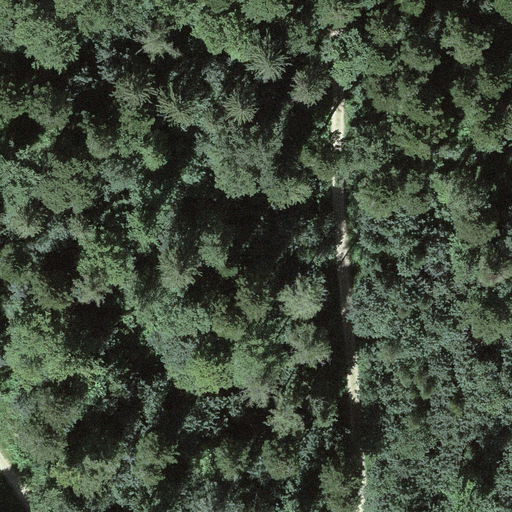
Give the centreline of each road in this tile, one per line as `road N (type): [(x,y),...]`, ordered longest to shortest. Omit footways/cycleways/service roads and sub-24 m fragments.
road 1 (track): [(357,511),(355,381),(332,154),(340,48)]
road 2 (track): [(378,511),(511,444)]
